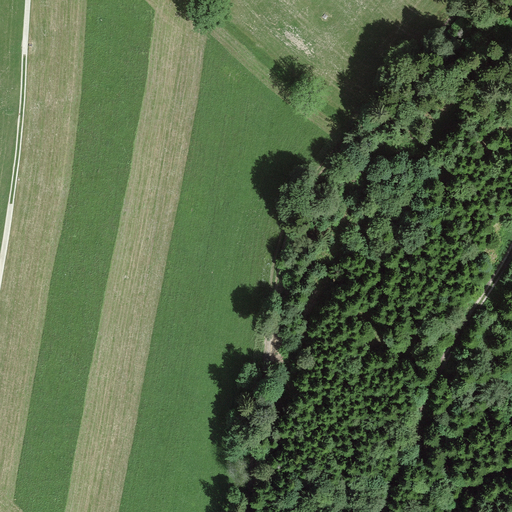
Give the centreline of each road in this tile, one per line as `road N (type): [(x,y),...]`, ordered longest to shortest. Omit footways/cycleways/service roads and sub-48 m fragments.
road 1 (track): [(245,511),(283,221),(330,152),(469,0)]
road 2 (track): [(378,511),(439,368),(511,251)]
road 3 (track): [(0,283),(30,0)]
